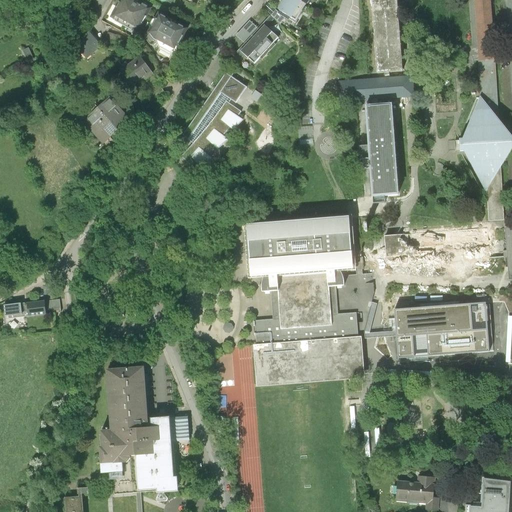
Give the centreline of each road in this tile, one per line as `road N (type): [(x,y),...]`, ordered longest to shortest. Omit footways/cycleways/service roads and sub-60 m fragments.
road 1 (residential): [(121,189),(216,444),(228,511)]
road 2 (unclassified): [(34,511),(87,336),(76,268)]
road 3 (residential): [(262,0),(231,31),(121,189)]
road 4 (residential): [(347,0),(315,82),(318,136)]
